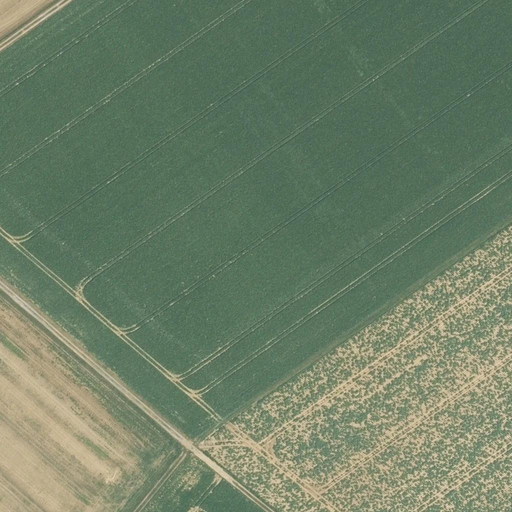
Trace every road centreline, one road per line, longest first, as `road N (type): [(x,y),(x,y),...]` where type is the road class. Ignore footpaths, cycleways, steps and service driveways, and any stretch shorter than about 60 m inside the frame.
road 1 (track): [(137,511),(190,446),(511,222)]
road 2 (track): [(0,284),(268,511)]
